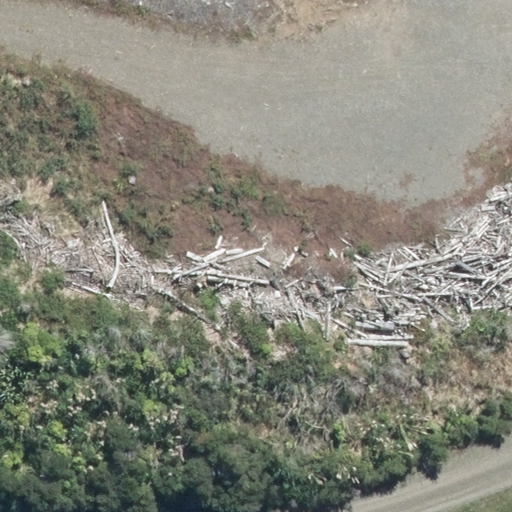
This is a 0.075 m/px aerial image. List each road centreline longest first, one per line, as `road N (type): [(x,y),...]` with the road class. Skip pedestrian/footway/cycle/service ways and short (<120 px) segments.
road 1 (track): [(511,59),(313,66),(0,22)]
road 2 (track): [(307,511),(511,454)]
